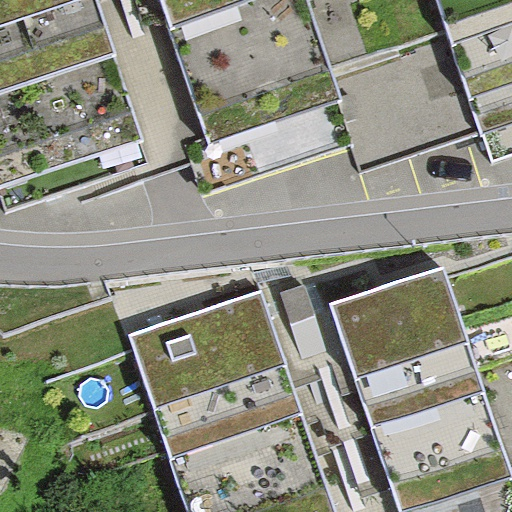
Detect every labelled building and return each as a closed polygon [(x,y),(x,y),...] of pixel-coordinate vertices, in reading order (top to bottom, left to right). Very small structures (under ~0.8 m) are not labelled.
[(147,159),(94,0),(0,0),(0,188),(6,206),(147,159)] [(337,96),(304,0),(163,0),(210,139),(337,96)] [(511,119),(511,0),(439,0),(483,129),(511,119)] [(511,511),(511,481),(442,270),(331,306),(398,511),(511,511)] [(331,511),(259,293),(132,336),(190,511),(331,511)]
